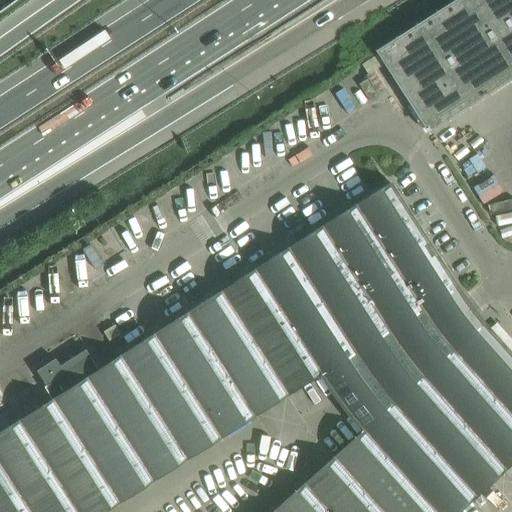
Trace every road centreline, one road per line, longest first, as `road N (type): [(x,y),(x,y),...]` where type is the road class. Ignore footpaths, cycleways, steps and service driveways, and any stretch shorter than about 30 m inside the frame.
road 1 (motorway): [(0,206),(152,126),(353,0)]
road 2 (motorway): [(0,172),(271,0)]
road 3 (motorway): [(181,0),(0,115)]
